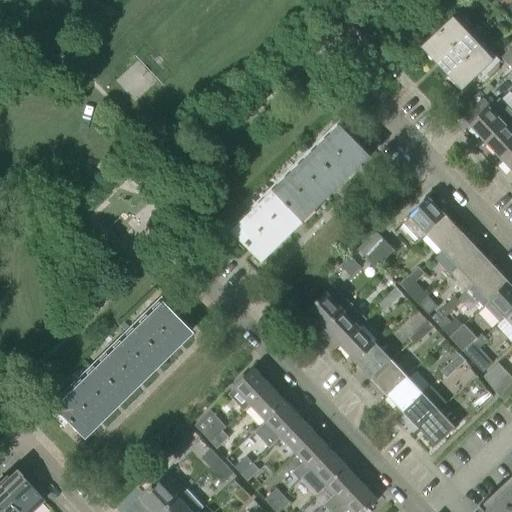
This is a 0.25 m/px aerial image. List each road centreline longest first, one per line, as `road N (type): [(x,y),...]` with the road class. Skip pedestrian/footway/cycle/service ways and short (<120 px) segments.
road 1 (residential): [(425,511),(207,282)]
road 2 (residential): [(511,251),(369,100)]
road 3 (residential): [(0,449),(17,433),(90,511)]
